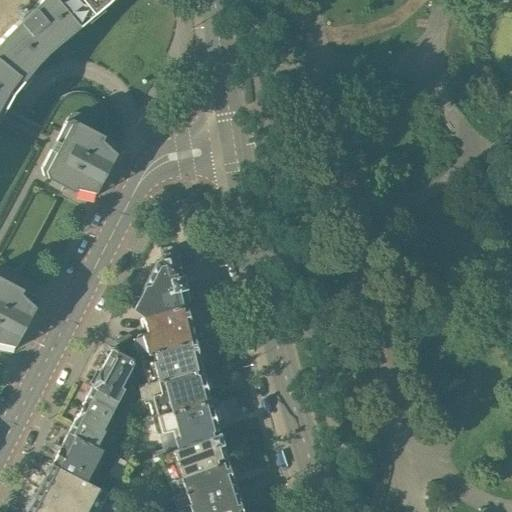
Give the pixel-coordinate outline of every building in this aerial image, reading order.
[(47,51),(82,22),(63,0),(37,0),(2,37),(0,38),(0,77),(14,89),(23,77),(34,64),(47,51)] [(63,0),(82,22),(106,1),(107,0),(63,0)] [(0,114),(12,92),(14,89),(0,77),(0,114)] [(43,175),(90,200),(120,144),(84,125),(85,120),(83,116),(80,113),(76,112),(71,113),(68,116),(41,168),(43,175)] [(143,316),(187,303),(187,302),(189,301),(188,298),(191,297),(190,290),(186,291),(186,288),(183,288),(183,287),(184,287),(181,276),(177,255),(172,253),(171,251),(162,254),(162,255),(159,260),(157,261),(138,296),(134,294),(128,305),(133,307),(132,309),(143,316)] [(0,348),(9,353),(39,297),(0,276),(0,348)] [(188,303),(187,303),(143,316),(147,332),(138,334),(130,349),(138,353),(139,355),(195,339),(194,337),(196,336),(195,334),(198,333),(196,324),(194,325),(193,322),(191,323),(191,321),(192,321),(188,303)] [(201,354),(198,351),(195,339),(139,355),(143,370),(153,366),(158,381),(201,368),(201,366),(202,363),(206,361),(203,353),(201,354)] [(100,368),(91,386),(118,400),(123,388),(121,386),(132,365),(132,364),(133,362),(133,361),(132,359),(132,358),(131,357),(130,356),(129,355),(112,346),(101,367),(100,368)] [(209,380),(205,379),(201,368),(158,381),(138,387),(142,402),(168,395),(172,411),(211,400),(208,391),(211,387),(209,380)] [(91,386),(68,432),(96,448),(104,432),(102,431),(118,400),(91,386)] [(218,411),(214,410),(211,400),(172,411),(178,429),(159,436),(165,454),(219,433),(216,423),(220,418),(218,411)] [(97,511),(107,494),(84,482),(89,474),(101,450),(96,448),(68,432),(61,445),(60,446),(55,456),(51,465),(26,511),(97,511)] [(223,443),(219,433),(165,454),(159,456),(167,482),(169,481),(226,459),(222,444),(223,443)] [(117,457),(108,475),(118,480),(127,462),(117,457)] [(233,477),(226,459),(169,481),(174,495),(171,496),(176,509),(235,486),(232,479),(233,477)] [(243,511),(235,486),(176,509),(175,509),(175,511),(243,511)]
